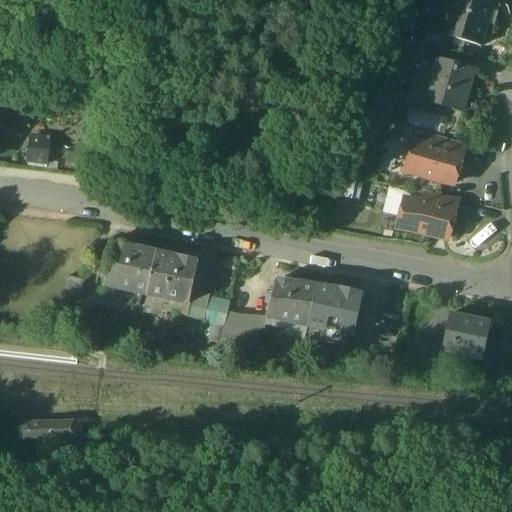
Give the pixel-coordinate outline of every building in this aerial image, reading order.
[(492,0),(451,0),(448,11),(453,12),(446,36),(479,46),(492,0)] [(458,52),(432,45),(428,58),(434,60),(434,58),(455,64),(458,52)] [(455,64),(434,58),(434,60),(429,75),(435,77),(427,102),(460,111),(473,70),(455,64)] [(465,144),(433,135),(430,146),(461,155),(464,145),(465,145),(465,144)] [(48,139),(29,137),(26,160),(45,162),(48,139)] [(430,146),(411,141),(407,157),(403,160),(401,167),(404,173),(431,181),(436,179),(453,184),(461,155),(430,146)] [(457,201),(424,192),(421,204),(454,212),(457,201)] [(421,204),(404,199),(400,216),(396,219),(394,226),(398,232),(405,233),(409,231),(419,234),(421,237),(426,239),(430,237),(447,241),(454,212),(421,204)] [(154,253),(112,244),(104,285),(141,293),(146,294),(154,253)] [(197,262),(154,253),(146,294),(152,295),(158,296),(188,303),(197,262)] [(84,281),(64,276),(60,293),(79,298),(84,281)] [(317,288),(274,279),(266,319),(296,326),(302,327),(308,328),(317,288)] [(358,297),(317,288),(308,328),(313,329),(320,331),(350,337),(358,297)] [(141,293),(135,291),(132,304),(138,306),(141,293)] [(158,296),(152,295),(150,307),(156,308),(158,296)] [(243,314),(227,311),(220,344),(252,351),(254,342),(238,339),(243,314)] [(259,318),(243,314),(238,339),(254,342),(259,318)] [(489,325),(447,316),(439,355),(480,364),(489,325)] [(302,327),(296,326),(294,339),(300,340),(302,327)] [(320,331),(313,329),(311,341),(317,342),(320,331)] [(322,354),(302,350),(300,361),(319,365),(322,354)] [(386,359),(368,355),(366,364),(370,365),(369,370),(383,372),(384,369),(386,359)] [(406,359),(386,355),(386,359),(384,369),(403,372),(406,359)] [(25,424),(18,430),(18,439),(23,445),(41,445),(42,450),(64,450),(64,445),(79,445),(83,441),(83,429),(78,423),(25,424)]
